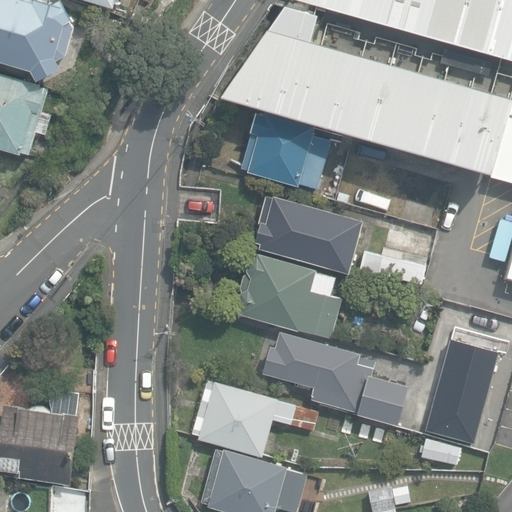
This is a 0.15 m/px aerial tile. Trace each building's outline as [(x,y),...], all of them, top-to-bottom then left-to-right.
[(0,0),(0,58),(37,69),(43,79),(67,67),(63,59),(71,55),(79,26),(76,20),(79,19),(67,0),(61,0),(58,2),(47,0),(0,0)] [(511,0),(301,0),(511,56),(511,0)] [(511,95),(272,32),(231,94),(500,179),(511,135),(511,95)] [(53,88),(0,72),(0,147),(26,155),(27,151),(35,154),(41,133),(50,135),(56,115),(46,111),(53,88)] [(252,168),(252,170),(303,185),(304,182),(322,188),(337,138),(319,133),(322,124),(263,107),(245,166),(252,168)] [(511,135),(500,179),(511,181),(511,273),(511,278),(511,135)] [(391,208),(395,193),(374,187),(370,202),(391,208)] [(264,242),(263,247),(354,273),(369,219),(278,194),(277,196),(269,194),(261,223),(264,223),(260,241),(264,242)] [(245,309),(244,313),(335,337),(346,297),(334,294),(339,275),(321,270),(322,268),(262,251),(261,256),(253,259),(250,270),(251,271),(247,273),(244,286),(246,291),(244,292),(241,302),(245,309)] [(414,384),(375,373),(379,359),(365,355),(366,352),(284,329),(280,346),(274,345),(267,371),(319,386),(315,399),(403,425),(414,384)] [(486,409),(504,348),(455,335),(439,396),(486,409)] [(203,434),(202,438),(267,456),(277,418),(317,429),(322,410),(283,399),(283,397),(219,379),(218,382),(210,379),(195,432),(203,434)] [(23,468),(22,475),(77,482),(86,413),(72,412),(73,408),(25,402),(25,403),(9,401),(1,466),(23,468)] [(460,464),(465,446),(429,437),(424,455),(460,464)] [(211,503),(210,505),(234,511),(279,511),(281,506),(300,511),(311,473),(292,468),(292,465),(228,447),(227,449),(219,447),(203,501),(211,503)] [(376,511),(399,507),(394,485),(371,490),(376,511)]
